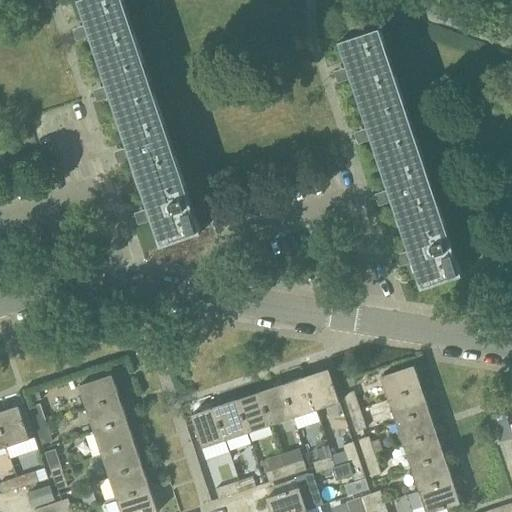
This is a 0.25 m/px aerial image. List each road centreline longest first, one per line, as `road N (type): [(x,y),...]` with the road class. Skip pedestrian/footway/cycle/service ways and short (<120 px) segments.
road 1 (residential): [(390,325),(128,285)]
road 2 (residential): [(390,325),(345,201),(223,242)]
road 3 (residential): [(128,285),(100,192),(0,224)]
road 4 (residential): [(128,285),(0,303)]
road 5 (residential): [(511,344),(390,325)]
